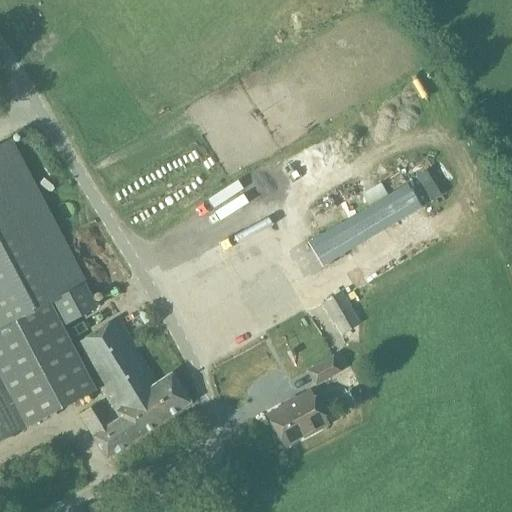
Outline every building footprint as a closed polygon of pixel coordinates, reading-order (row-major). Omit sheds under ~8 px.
[(95,391),(51,307),(52,306),(64,328),(99,309),(85,285),(10,142),(0,147),(0,441),(26,427),(27,429),(95,391)] [(196,213),(231,194),(226,186),(191,204),(196,213)] [(385,202),(305,248),(319,272),(399,225),(385,202)] [(217,231),(202,239),(212,257),(243,241),(238,231),(221,239),(217,231)] [(317,281),(283,294),(287,305),(321,292),(317,281)] [(323,305),(341,337),(362,325),(346,297),(356,292),(353,287),(323,305)] [(120,421),(134,442),(191,406),(172,375),(158,384),(119,320),(75,347),(115,412),(120,421)] [(342,373),(334,359),(310,373),(317,386),(342,373)] [(299,401),(270,417),(286,447),(304,437),(305,438),(328,425),(311,394),(299,401)] [(134,442),(120,421),(114,425),(102,404),(81,417),(93,437),(107,459),(134,442)]
